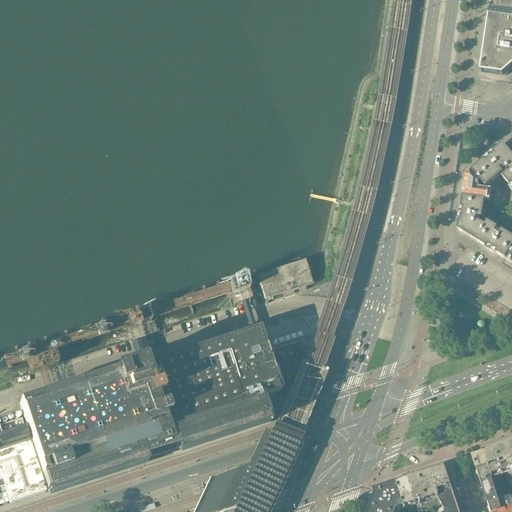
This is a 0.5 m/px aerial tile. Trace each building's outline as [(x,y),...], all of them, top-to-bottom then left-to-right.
[(511,0),(491,0),(487,30),(481,73),(505,76),(511,70),(511,0)] [(511,165),(511,155),(502,144),(495,150),(488,157),(490,159),(485,163),(483,161),(471,172),(485,189),(500,176),(511,165)] [(511,165),(500,176),(511,189),(511,165)] [(462,197),(484,201),(489,202),(491,191),(487,190),(485,189),(471,172),(465,176),(462,197)] [(484,201),(462,197),(458,220),(457,230),(475,241),(486,222),(481,219),(484,201)] [(511,248),(511,238),(486,222),(475,241),(505,260),(511,248)] [(304,261),(256,276),(264,300),(312,285),(304,261)] [(450,276),(447,280),(454,284),(456,280),(450,276)] [(131,327),(135,340),(144,337),(140,325),(151,322),(148,311),(123,319),(126,328),(131,327)] [(266,421),(259,400),(279,394),(280,396),(288,393),(307,362),(307,361),(306,361),(302,348),(299,349),(299,347),(276,354),(276,352),(266,355),(263,345),(258,331),(221,343),(146,368),(144,363),(115,373),(19,405),(20,409),(47,492),(266,421)] [(30,363),(33,373),(58,365),(55,355),(30,363)] [(0,498),(7,496),(10,505),(45,493),(21,419),(0,426),(0,498)] [(293,458),(304,434),(302,433),(296,430),(281,424),(276,421),(271,433),(264,430),(262,435),(251,459),(248,465),(240,468),(235,469),(208,479),(192,511),(224,511),(235,508),(233,511),(267,511),(272,504),(283,480),(285,476),(293,458)] [(511,445),(495,451),(503,476),(504,475),(507,484),(509,483),(511,482),(511,445)] [(495,451),(475,457),(472,458),(473,461),(481,483),(489,480),(491,482),(493,479),(503,476),(495,451)] [(450,486),(445,470),(441,468),(416,477),(427,510),(436,507),(433,501),(437,499),(434,491),(450,486)] [(421,511),(427,510),(416,477),(395,484),(403,510),(414,507),(415,511),(421,511)] [(498,501),(495,494),(497,493),(496,489),(494,490),(491,482),(489,480),(481,483),(488,506),(498,502),(498,501)] [(395,484),(376,490),(373,491),(374,496),(371,507),(385,511),(398,511),(403,510),(395,484)] [(499,488),(503,500),(510,497),(507,485),(499,488)] [(458,511),(455,500),(450,486),(434,491),(437,499),(438,501),(440,500),(444,510),(442,510),(442,511),(458,511)] [(511,498),(510,498),(510,497),(503,500),(498,501),(498,502),(488,506),(490,511),(500,511),(511,508),(511,498)]
